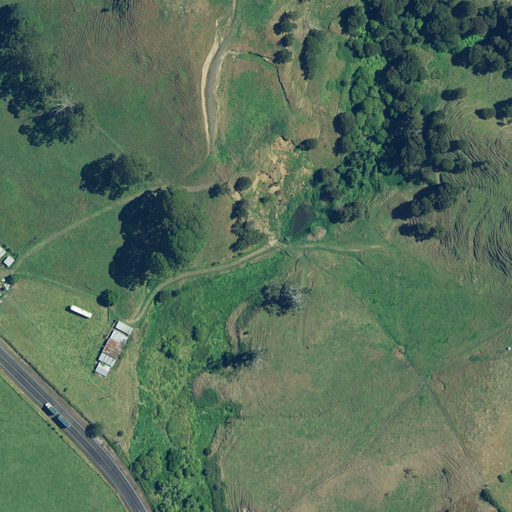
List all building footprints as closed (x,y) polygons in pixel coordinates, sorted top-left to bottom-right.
[(14,260),(9,256),(3,262),(8,266),(14,260)] [(132,329),(118,321),(115,327),(129,335),(132,329)] [(127,337),(114,330),(110,337),(123,345),(127,337)] [(123,346),(109,338),(101,352),(115,359),(123,346)] [(115,360),(101,353),(98,359),(112,367),(115,360)] [(110,368),(99,362),(95,371),(106,376),(110,368)]
